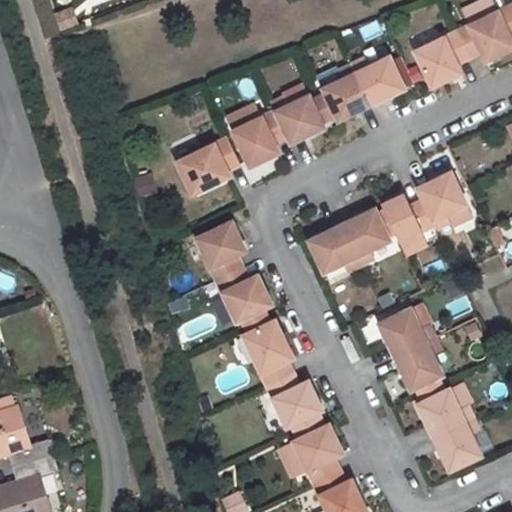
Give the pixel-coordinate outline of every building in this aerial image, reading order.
[(496,0),(485,0),(464,10),(472,25),(501,11),(496,0)] [(56,10),(61,27),(76,23),(71,6),(56,10)] [(472,25),(459,31),(472,58),(484,52),(488,60),(511,49),(511,16),(508,8),(501,11),(472,25)] [(459,31),(417,51),(434,87),(464,73),(460,63),(472,58),(459,31)] [(368,57),(355,64),(374,104),(386,99),(408,88),(392,56),(372,66),(368,57)] [(346,78),(325,88),(328,93),(338,116),(341,120),(374,104),(355,64),(341,70),(346,78)] [(328,93),(321,96),(332,119),(338,116),(328,93)] [(294,143),(306,137),(328,127),(326,122),(315,99),(312,94),(292,104),(288,96),(274,102),(278,110),(290,137),(294,143)] [(321,96),(315,99),(326,122),(332,119),(321,96)] [(257,101),(228,115),(235,130),(265,116),(257,101)] [(290,137),(278,110),(265,116),(235,130),(253,166),(282,152),(278,142),(290,137)] [(243,163),(230,137),(180,161),(195,193),(233,175),(230,169),(243,163)] [(437,226),(438,229),(452,222),(448,215),(468,205),(453,172),(419,189),(424,200),(437,226)] [(397,233),(401,243),(437,226),(424,200),(412,207),(406,195),(384,206),(386,211),(397,233)] [(452,222),(454,227),(475,217),(468,205),(448,215),(452,222)] [(377,209),(343,225),(363,266),(376,259),(372,251),(393,241),(390,236),(379,214),(377,209)] [(386,211),(379,214),(390,236),(397,233),(386,211)] [(235,220),(199,238),(219,279),(246,266),(240,254),(249,250),(235,220)] [(343,225),(310,242),(325,274),(346,264),(350,272),(363,266),(343,225)] [(401,243),(408,256),(443,239),(438,229),(437,226),(401,243)] [(251,279),(246,266),(219,279),(239,321),(244,319),(267,308),(275,304),(261,274),(251,279)] [(267,308),(244,319),(247,325),(270,314),(267,308)] [(380,324),(397,358),(437,338),(431,325),(423,329),(413,308),(380,324)] [(273,321),(270,314),(247,325),(251,332),(273,321)] [(365,344),(381,338),(373,316),(357,322),(365,344)] [(251,332),(246,334),(270,385),(297,372),(291,359),(297,357),(278,319),(273,321),(251,332)] [(236,366),(251,362),(242,337),(228,341),(236,366)] [(437,338),(397,358),(403,370),(413,391),(418,389),(441,378),(446,375),(436,355),(444,351),(437,338)] [(303,384),(297,372),(270,385),(290,427),(295,424),(321,412),(326,409),(312,379),(303,384)] [(444,385),(441,378),(418,389),(421,395),(444,385)] [(447,391),(444,385),(421,395),(424,402),(447,391)] [(419,404),(436,438),(477,418),(470,405),(462,409),(452,389),(447,391),(424,402),(419,404)] [(0,451),(1,451),(2,455),(9,454),(14,466),(48,455),(44,442),(28,448),(11,397),(0,400),(0,451)] [(29,436),(40,434),(34,407),(23,409),(29,436)] [(321,412),(295,424),(298,431),(325,418),(321,412)] [(325,418),(298,431),(301,437),(327,425),(325,418)] [(477,418),(436,438),(442,450),(452,471),(484,456),(474,436),(483,432),(477,418)] [(301,437),(296,440),(316,482),(343,468),(338,456),(347,452),(332,423),(327,425),(301,437)] [(0,511),(47,511),(36,476),(53,471),(48,455),(14,466),(18,482),(12,484),(13,488),(6,490),(4,486),(0,487),(0,511)] [(349,481),(343,468),(316,482),(331,511),(371,511),(355,478),(349,481)] [(238,488),(219,498),(225,511),(246,511),(249,511),(238,488)]
